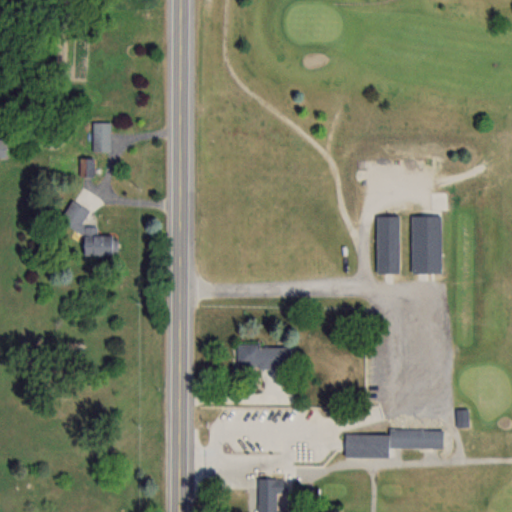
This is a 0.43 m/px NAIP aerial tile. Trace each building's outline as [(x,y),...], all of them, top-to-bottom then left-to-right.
[(90,151),(107,151),(107,121),(90,121),(90,151)] [(110,234),(93,234),(93,225),(82,225),(83,204),(63,204),(62,226),(79,227),(78,253),(110,254),(110,234)] [(409,271),(439,271),(439,214),(409,214),(409,271)] [(373,272),(396,272),(396,215),(373,215),(373,272)] [(234,366),(285,366),(285,343),(233,344),(234,366)] [(452,406),(465,405),(466,425),(454,425),(452,406)] [(339,431),(385,432),(386,426),(441,427),(441,445),(429,445),(397,444),(387,444),(388,455),(338,455),(339,431)] [(254,511),(255,475),(280,476),(281,490),(274,489),(274,510),(286,510),(286,511),(254,511)]
